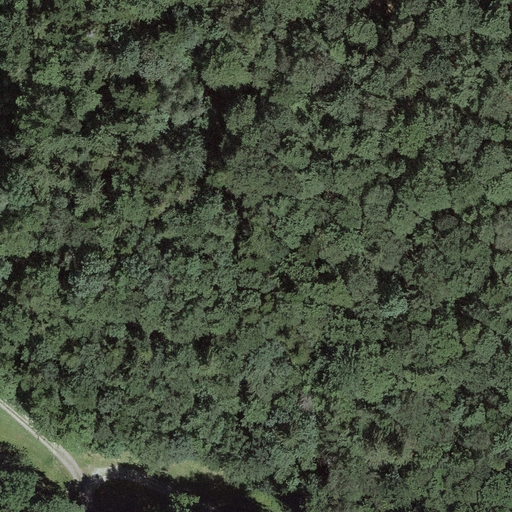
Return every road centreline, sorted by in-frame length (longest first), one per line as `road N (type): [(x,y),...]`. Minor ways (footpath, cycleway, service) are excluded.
road 1 (track): [(87,487),(98,476),(142,479),(207,511)]
road 2 (track): [(0,402),(64,456),(87,487)]
